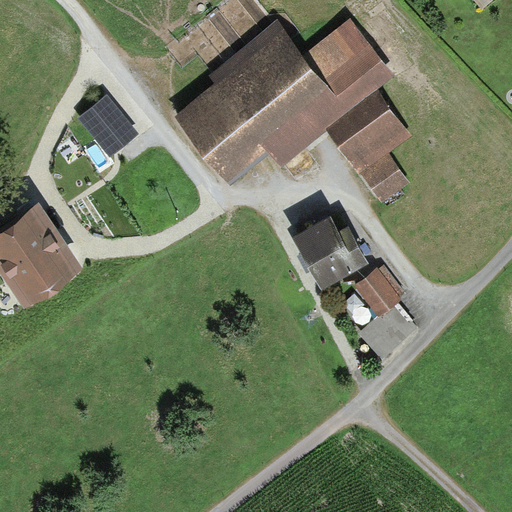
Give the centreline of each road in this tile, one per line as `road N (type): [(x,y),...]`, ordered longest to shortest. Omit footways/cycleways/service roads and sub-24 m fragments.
road 1 (track): [(88,18),(84,55),(32,162),(54,207),(99,249),(138,252),(233,192)]
road 2 (track): [(219,511),(358,407),(476,511)]
road 3 (track): [(69,0),(233,192)]
road 4 (residential): [(358,407),(511,245)]
